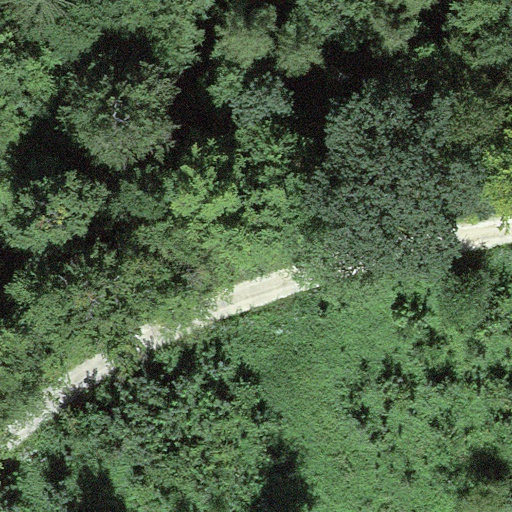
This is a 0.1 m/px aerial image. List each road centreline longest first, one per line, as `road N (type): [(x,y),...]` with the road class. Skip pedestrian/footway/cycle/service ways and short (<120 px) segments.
road 1 (track): [(207,306),(338,151),(487,0)]
road 2 (track): [(96,0),(205,93),(207,306)]
road 3 (track): [(511,228),(464,234),(207,306)]
road 4 (track): [(205,93),(338,151),(464,234)]
road 5 (track): [(207,306),(20,417),(0,438)]
